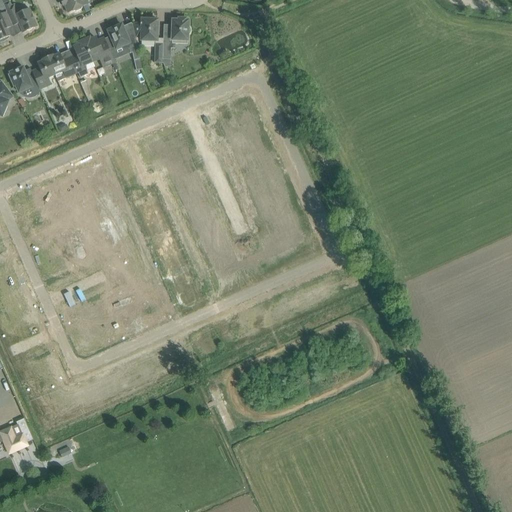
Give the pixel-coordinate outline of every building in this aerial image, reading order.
[(60,0),(63,6),(64,6),(68,13),(73,11),(76,12),(81,10),(82,7),(85,6),(87,5),(85,0),(60,0)] [(29,9),(20,13),(18,14),(14,4),(11,6),(10,1),(3,4),(6,12),(13,27),(19,24),(23,33),(37,27),(29,9)] [(7,29),(13,27),(6,12),(0,15),(0,42),(0,43),(2,43),(3,42),(4,42),(5,41),(6,40),(5,38),(10,36),(7,29)] [(157,42),(157,31),(158,21),(142,20),(142,23),(132,25),(135,38),(141,36),(141,41),(157,42)] [(190,28),(188,28),(188,22),(186,22),(186,20),(179,20),(179,21),(173,21),(172,35),(163,35),(163,46),(162,64),(163,64),(165,68),(170,67),(171,60),(171,49),(175,49),(176,45),(187,45),(187,41),(188,35),(189,35),(190,34),(190,33),(190,32),(191,32),(191,30),(190,30),(190,29),(190,28)] [(109,31),(108,31),(112,41),(116,50),(120,48),(129,51),(129,54),(132,53),(134,61),(136,71),(141,70),(142,70),(135,38),(132,25),(131,23),(122,27),(122,25),(116,28),(114,27),(110,28),(109,31)] [(89,39),(84,42),(93,62),(99,59),(103,68),(115,63),(112,56),(108,47),(104,37),(97,40),(96,39),(90,41),(89,39)] [(86,65),(93,62),(84,42),(78,44),(79,46),(74,48),(74,49),(68,51),(71,58),(69,59),(77,75),(78,74),(80,78),(88,75),(86,65)] [(162,64),(163,46),(155,46),(154,63),(162,64)] [(63,61),(60,55),(60,54),(53,57),(53,55),(47,58),(55,76),(58,82),(66,79),(66,80),(77,75),(69,59),(63,61)] [(48,79),(55,76),(47,58),(42,60),(42,62),(37,64),(39,69),(32,72),(40,90),(51,85),(48,79)] [(40,90),(32,72),(30,69),(24,71),(23,68),(22,69),(23,69),(20,70),(19,68),(10,72),(11,76),(10,76),(14,85),(14,86),(16,86),(19,93),(21,96),(24,98),(27,98),(30,99),(33,98),(37,96),(39,94),(40,92),(40,90)] [(80,83),(86,97),(90,95),(86,81),(80,83)] [(12,97),(8,91),(2,83),(0,83),(0,116),(2,117),(8,102),(7,101),(12,97)] [(87,108),(83,112),(87,117),(91,113),(87,108)] [(31,145),(39,141),(36,133),(28,136),(31,145)] [(87,166),(76,172),(85,192),(96,187),(98,191),(105,189),(100,178),(94,180),(87,166)] [(70,190),(64,193),(69,204),(75,201),(73,197),(85,192),(76,172),(64,177),(70,190)] [(43,186),(32,191),(41,211),(52,206),(54,210),(61,208),(56,197),(49,199),(43,186)] [(27,210),(20,213),(25,224),(31,221),(30,216),(41,211),(32,191),(20,196),(27,210)] [(117,199),(100,206),(105,217),(122,209),(117,199)] [(122,209),(105,217),(109,227),(126,219),(122,209)] [(126,219),(109,227),(113,236),(130,229),(126,219)] [(130,229),(113,236),(118,247),(135,239),(130,229)] [(47,243),(37,247),(41,258),(58,250),(54,240),(58,238),(55,232),(44,237),(47,243)] [(139,248),(118,257),(124,269),(144,260),(139,248)] [(58,250),(41,258),(46,268),(56,264),(59,270),(70,265),(67,259),(63,261),(58,250)] [(232,266),(213,274),(216,283),(218,283),(222,291),(232,286),(232,284),(238,281),(235,275),(242,272),(237,258),(229,261),(232,266)] [(7,260),(0,262),(0,273),(11,269),(7,260)] [(144,260),(124,269),(129,280),(149,271),(144,260)] [(11,269),(0,273),(0,283),(15,277),(11,269)] [(149,271),(129,280),(134,292),(154,283),(149,271)] [(307,300),(293,306),(299,320),(313,314),(309,304),(335,292),(328,275),(301,287),(307,300)] [(15,277),(0,283),(0,290),(1,294),(19,286),(15,277)] [(19,286),(1,294),(5,303),(22,295),(19,286)] [(22,295),(5,303),(9,311),(26,304),(22,295)] [(157,302),(147,306),(155,323),(165,319),(157,302)] [(26,304),(9,311),(13,320),(30,313),(26,304)] [(147,306),(137,311),(145,328),(155,323),(147,306)] [(81,320),(71,325),(75,335),(92,328),(88,317),(92,315),(89,309),(78,314),(81,320)] [(137,311),(127,315),(134,332),(145,328),(137,311)] [(30,313),(13,320),(17,329),(34,322),(30,313)] [(92,328),(75,335),(80,346),(90,341),(93,347),(104,343),(101,336),(97,338),(92,328)] [(145,364),(138,367),(147,388),(147,389),(155,385),(150,373),(152,372),(153,373),(176,362),(172,354),(170,355),(166,346),(145,356),(148,363),(146,364),(145,364)] [(193,353),(180,359),(184,370),(198,364),(193,353)] [(49,355),(32,363),(36,372),(53,365),(49,355)] [(115,369),(94,378),(97,385),(104,382),(105,385),(114,381),(116,385),(126,380),(131,392),(135,390),(136,393),(147,388),(138,367),(137,366),(126,371),(123,364),(114,367),(115,369)] [(53,365),(36,372),(40,381),(57,373),(53,365)] [(57,373),(40,381),(44,390),(61,383),(57,373)] [(50,396),(37,402),(42,412),(41,410),(53,405),(57,413),(78,404),(83,415),(99,407),(100,409),(96,399),(85,403),(84,401),(82,401),(81,399),(83,399),(80,393),(80,392),(75,394),(72,388),(65,391),(63,388),(49,395),(50,396)] [(116,389),(99,396),(104,407),(121,400),(116,389)] [(0,433),(9,454),(28,446),(18,425),(0,432),(0,433)] [(67,440),(56,445),(61,458),(73,453),(67,440)]
